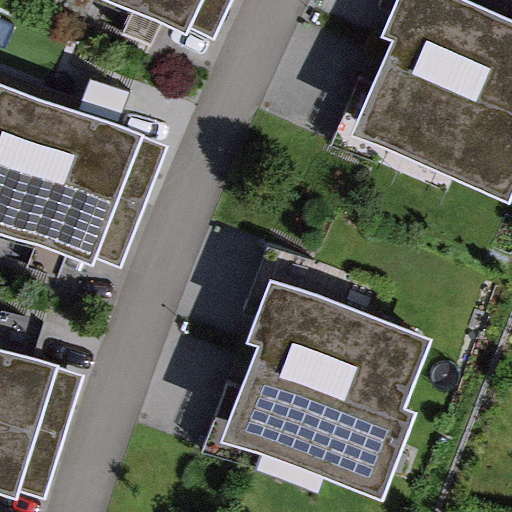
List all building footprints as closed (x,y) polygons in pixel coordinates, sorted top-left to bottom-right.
[(120,0),(215,44),(235,0),(120,0)] [(361,125),(511,196),(511,12),(485,0),(405,0),(392,29),(404,34),(387,70),(361,125)] [(154,182),(169,142),(0,83),(0,224),(125,267),(142,218),(154,182)] [(406,403),(435,333),(281,270),(252,341),(265,346),(252,377),(229,433),(385,498),(421,409),(406,403)] [(72,414),(85,376),(0,350),(0,485),(48,500),(57,459),(72,414)]
